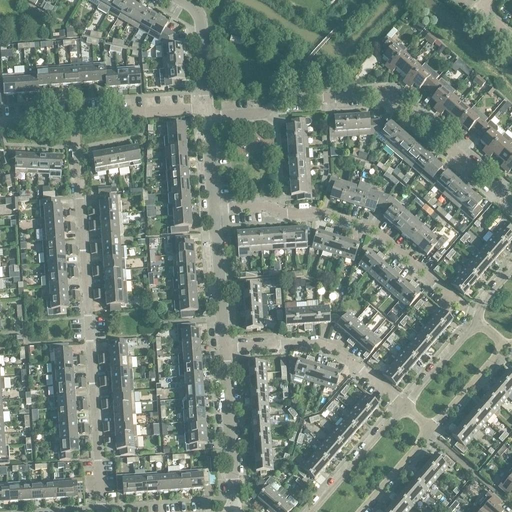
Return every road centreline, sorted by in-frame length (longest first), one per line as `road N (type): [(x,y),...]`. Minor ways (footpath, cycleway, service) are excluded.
road 1 (residential): [(101,511),(75,115)]
road 2 (residential): [(203,108),(216,117),(259,113),(276,102),(391,97),(511,202)]
road 3 (residential): [(469,317),(349,215),(213,218)]
road 4 (residential): [(394,401),(325,345),(224,346)]
road 5 (residential): [(232,511),(224,346)]
road 6 (residential): [(394,401),(302,511)]
road 7 (residential): [(224,346),(213,218)]
road 8 (residential): [(75,115),(203,108)]
road 9 (residential): [(203,108),(195,11),(175,0)]
